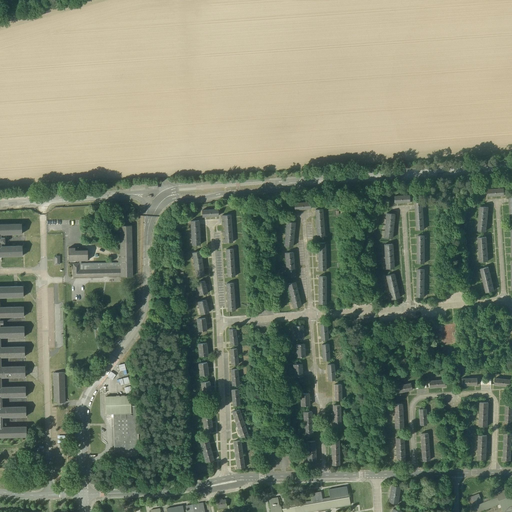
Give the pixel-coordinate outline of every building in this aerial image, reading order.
[(194,183),(177,184),(178,197),(195,196),(194,183)] [(424,231),(422,203),(413,203),(415,231),(424,231)] [(478,208),(476,232),(486,233),(489,209),(478,208)] [(219,217),(219,210),(200,211),(200,218),(219,217)] [(325,238),(323,210),(314,211),(316,239),(325,238)] [(384,214),(381,239),(392,240),(394,215),(384,214)] [(233,243),(232,216),(221,216),(222,243),(233,243)] [(201,245),(199,221),(188,222),(190,246),(201,245)] [(285,222),(283,246),(293,247),(295,223),(285,222)] [(0,256),(23,255),(22,246),(2,246),(1,243),(5,243),(5,238),(1,238),(1,234),(22,234),(22,224),(0,224),(0,256)] [(131,225),(120,225),(121,260),(118,260),(118,263),(81,263),(81,260),(88,260),(88,250),(75,250),(75,248),(68,248),(69,261),(79,260),(79,263),(73,264),(73,277),(121,276),(132,276),(131,225)] [(424,265),(424,236),(415,236),(415,265),(424,265)] [(488,263),(487,239),(476,239),(477,263),(488,263)] [(325,272),(325,244),(316,244),(316,272),(325,272)] [(394,269),(393,245),(382,246),(383,270),(394,269)] [(235,277),(234,250),(224,250),(225,278),(235,277)] [(193,277),(204,276),(201,252),(191,253),(193,277)] [(295,277),(294,253),(283,253),(284,277),(295,277)] [(493,291),(489,269),(479,271),(483,294),(493,291)] [(424,298),(424,270),(415,270),(415,298),(424,298)] [(399,298),(394,275),(384,277),(389,300),(399,298)] [(326,305),(326,277),(316,277),(316,305),(326,305)] [(197,296),(207,294),(205,281),(194,284),(197,296)] [(300,305),(295,282),(285,285),(290,307),(300,305)] [(235,312),(234,284),(224,284),(225,312),(235,312)] [(1,339),(25,338),(25,327),(1,327),(1,325),(4,325),(4,320),(1,320),(1,318),(25,318),(24,307),(1,307),(0,299),(24,298),(24,287),(0,286),(0,439),(27,439),(27,428),(3,428),(3,419),(27,418),(26,407),(3,408),(2,399),(26,398),(26,388),(2,388),(2,379),(26,378),(25,367),(2,367),(2,359),(25,358),(25,347),(1,347),(1,339)] [(198,315),(209,313),(206,300),(196,303),(198,315)] [(415,318),(380,320),(380,326),(416,323),(415,318)] [(207,332),(205,319),(195,320),(197,333),(207,332)] [(318,322),(319,339),(327,339),(327,322),(318,322)] [(301,324),(292,325),(293,338),(302,337),(302,334),(305,334),(305,328),(301,328),(301,324)] [(234,327),(226,328),(228,344),(236,343),(234,327)] [(196,355),(206,355),(205,342),(196,342),(196,355)] [(304,343),(293,343),(294,356),(304,356),(304,343)] [(328,359),(327,343),(320,343),(320,359),(328,359)] [(237,364),(237,347),(228,348),(229,364),(237,364)] [(206,362),(197,362),(197,375),(206,375),(206,362)] [(302,363),(292,363),(292,376),(302,376),(302,363)] [(333,379),(333,363),(325,363),(326,380),(333,379)] [(237,384),(237,368),(229,368),(230,384),(237,384)] [(112,380),(116,375),(110,371),(106,376),(112,380)] [(66,404),(65,373),(53,373),(54,404),(66,404)] [(393,385),(395,393),(410,389),(408,382),(393,385)] [(229,388),(230,405),(238,404),(237,388),(229,388)] [(308,405),(307,392),(299,392),(299,405),(308,405)] [(121,395),(121,413),(129,413),(129,395),(121,395)] [(487,402),(478,401),(477,426),(487,426),(487,402)] [(511,424),(511,408),(511,402),(504,402),(503,424),(511,424)] [(393,427),(402,427),(401,403),(392,403),(393,427)] [(339,432),(339,404),(330,404),(330,432),(339,432)] [(130,414),(114,414),(115,455),(138,454),(136,407),(130,407),(130,414)] [(231,410),(237,436),(246,434),(239,408),(231,410)] [(417,408),(418,424),(426,424),(426,408),(417,408)] [(302,411),(303,435),(311,434),(310,410),(302,411)] [(201,430),(211,429),(209,412),(199,412),(201,430)] [(502,432),(501,460),(509,460),(510,432),(502,432)] [(428,460),(427,433),(419,433),(420,460),(428,460)] [(476,459),(485,459),(485,434),(476,434),(476,459)] [(197,438),(202,462),(212,459),(207,436),(197,438)] [(330,464),(338,464),(337,436),(329,437),(330,464)] [(404,459),(403,437),(394,437),(395,460),(404,459)] [(234,468),(242,467),(240,439),(232,440),(234,468)] [(316,464),(315,440),(306,440),(307,465),(316,464)] [(396,503),(399,486),(389,485),(387,502),(396,503)] [(511,511),(511,489),(511,488),(496,494),(497,495),(481,501),(479,494),(468,498),(472,507),(470,508),(472,511),(478,511),(500,503),(503,511),(511,511)] [(270,511),(306,511),(350,504),(350,505),(348,494),(322,499),(321,491),(310,493),(312,501),(279,507),(278,498),(269,499),(271,511),(270,511)] [(222,499),(216,500),(218,508),(227,507),(225,499),(222,500),(222,499)] [(204,511),(203,502),(202,503),(193,505),(194,511),(193,511),(160,511),(160,509),(151,510),(151,511),(204,511)]
